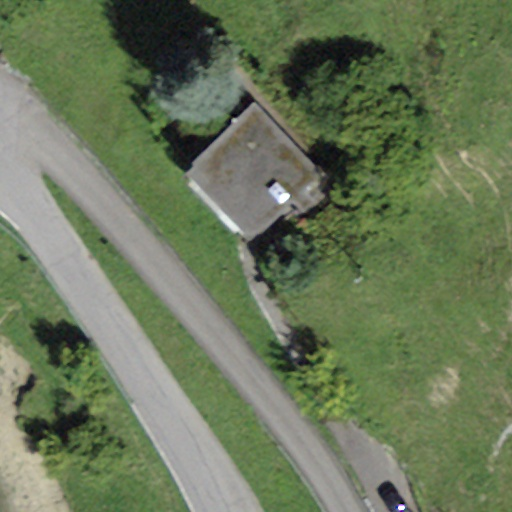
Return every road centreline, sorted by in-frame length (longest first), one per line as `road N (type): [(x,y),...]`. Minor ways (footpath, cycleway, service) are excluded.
road 1 (track): [(0,113),(22,117),(71,168),(349,511)]
road 2 (unclassified): [(222,511),(0,163)]
